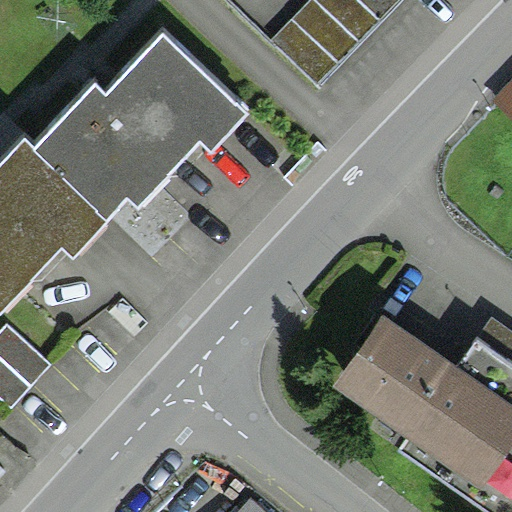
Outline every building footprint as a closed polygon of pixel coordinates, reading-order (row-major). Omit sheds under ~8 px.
[(312,87),(393,0),(316,0),(271,48),(312,87)] [(30,147),(100,213),(119,193),(129,203),(193,136),(203,146),(239,108),(156,30),(102,87),(94,80),(30,147)] [(511,78),(491,100),(511,120),(511,78)] [(0,302),(55,244),(63,252),(100,213),(30,147),(21,138),(0,159),(0,302)] [(511,511),(511,362),(471,334),(444,373),(376,326),(339,380),(406,426),(393,445),(490,511),(511,511)] [(2,327),(0,329),(0,404),(2,407),(42,365),(2,327)] [(0,492),(9,483),(0,474),(0,492)] [(257,511),(242,498),(229,511),(257,511)]
